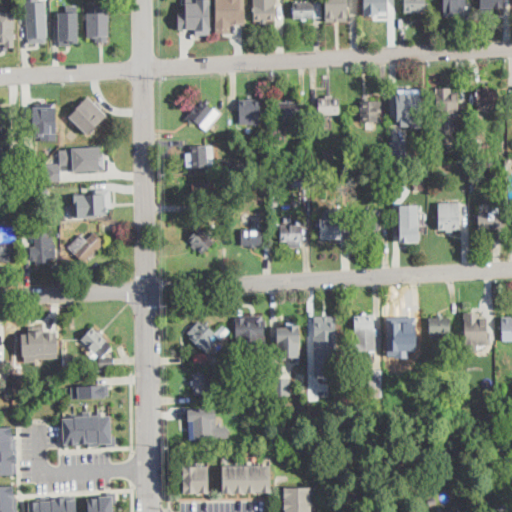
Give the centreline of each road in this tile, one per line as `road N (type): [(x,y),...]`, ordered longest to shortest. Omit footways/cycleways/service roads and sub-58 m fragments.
road 1 (residential): [(0,75),(511,48)]
road 2 (residential): [(143,0),(150,511)]
road 3 (residential): [(147,290),(511,268)]
road 4 (residential): [(39,427),(41,471),(150,466)]
road 5 (residential): [(0,296),(147,290)]
